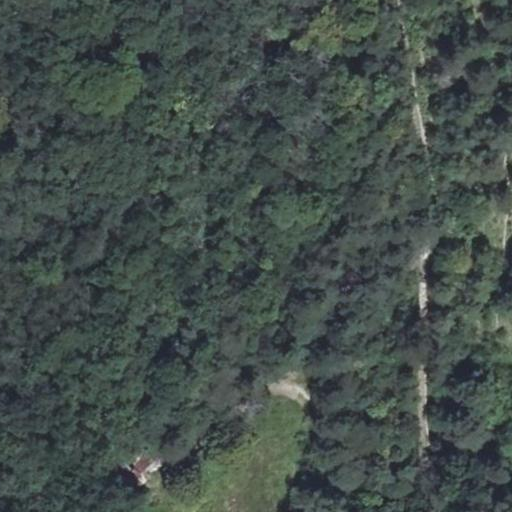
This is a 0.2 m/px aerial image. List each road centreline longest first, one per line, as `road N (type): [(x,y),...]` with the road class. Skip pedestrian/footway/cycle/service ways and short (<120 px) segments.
road 1 (track): [(95,0),(171,144),(176,233),(166,301),(88,375),(52,436),(48,511)]
road 2 (track): [(399,0),(427,183),(420,408),(438,511)]
